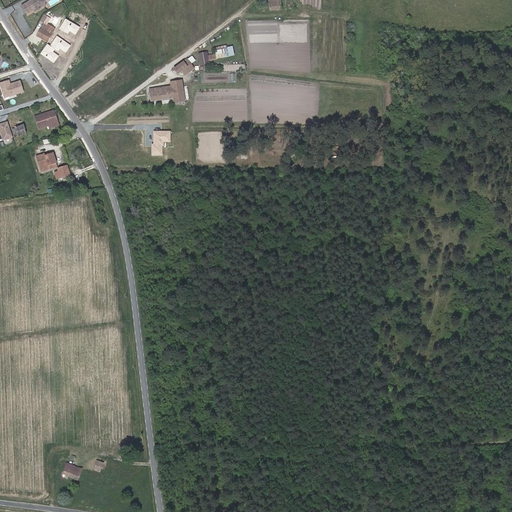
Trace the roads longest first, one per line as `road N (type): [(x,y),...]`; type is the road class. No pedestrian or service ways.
road 1 (tertiary): [(0,11),(106,179),(124,241),(159,511)]
road 2 (unknown): [(189,48),(82,130)]
